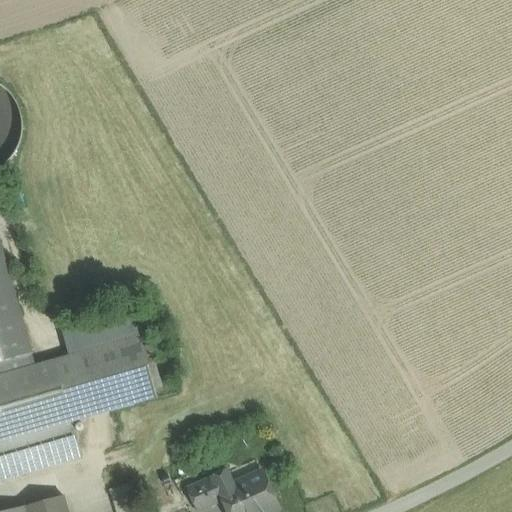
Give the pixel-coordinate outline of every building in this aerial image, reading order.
[(0,167),(7,162),(16,149),(20,132),(19,118),(14,104),(4,92),(0,89),(0,167)] [(0,376),(33,367),(0,249),(0,376)] [(33,367),(0,376),(0,443),(72,423),(157,399),(140,337),(33,367)] [(72,423),(0,443),(0,482),(82,459),(72,423)] [(219,491),(218,492),(223,501),(227,511),(274,511),(279,510),(262,472),(219,491)] [(214,478),(200,484),(210,507),(223,501),(218,492),(219,491),(214,478)] [(130,484),(109,491),(115,510),(136,503),(130,484)] [(200,484),(188,490),(197,511),(210,507),(200,484)] [(67,511),(64,497),(7,511),(67,511)]
